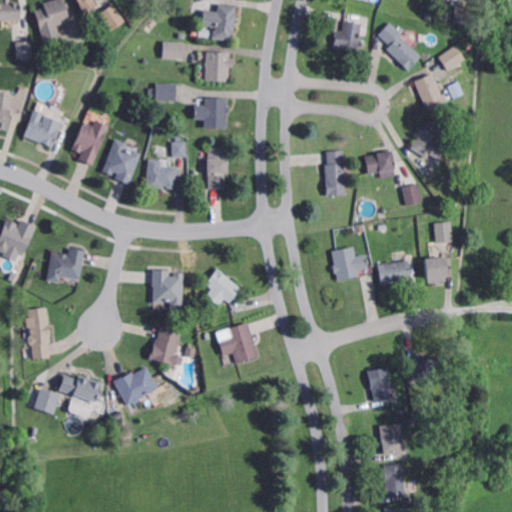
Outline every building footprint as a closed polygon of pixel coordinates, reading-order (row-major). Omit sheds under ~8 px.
[(21,0),(21,21),(0,20),(0,0),(3,1),(3,0),(21,0)] [(45,45),(35,11),(45,7),(43,3),(53,0),(63,0),(70,22),(56,26),(61,41),(45,45)] [(83,10),(78,0),(93,0),(95,4),(83,10)] [(236,12),(237,12),(234,33),(233,33),(232,40),(213,37),(214,29),(215,29),(216,26),(202,24),(205,8),(218,10),(219,3),(237,5),(236,12)] [(471,23),(454,21),(456,3),(473,5),(471,23)] [(113,28),(102,14),(114,5),(125,20),(113,28)] [(433,19),(426,17),(427,10),(434,12),(433,19)] [(358,48),(335,45),(335,39),(333,39),(334,29),(343,30),(344,19),(362,22),(358,48)] [(409,69),(387,48),(391,44),(379,33),(391,21),(403,32),(401,34),(423,55),(409,69)] [(186,39),(178,39),(178,31),(186,31),(186,39)] [(184,57),(163,56),(164,40),(185,41),(184,57)] [(17,59),(16,42),(32,41),(33,58),(17,59)] [(469,49),(466,44),(471,41),(474,46),(469,49)] [(449,71),(439,57),(456,46),(465,60),(449,71)] [(229,80),(206,79),(207,50),(230,51),(229,80)] [(428,108),(415,80),(432,72),(445,101),(428,108)] [(177,99),(156,99),(157,95),(150,94),(150,86),(157,86),(157,82),(177,82),(177,99)] [(9,129),(0,128),(0,90),(12,92),(9,129)] [(228,105),(230,105),(230,112),(228,112),(227,127),(205,126),(205,117),(195,117),(195,103),(205,103),(205,96),(228,97),(228,105)] [(42,121),(44,116),(62,123),(53,147),(24,136),(34,109),(43,113),(40,121),(42,121)] [(437,121),(439,117),(446,120),(443,124),(445,125),(444,128),(446,129),(442,135),(440,133),(437,139),(448,145),(441,159),(430,152),(427,156),(411,147),(418,135),(417,134),(420,128),(422,128),(429,116),(437,121)] [(107,124),(91,162),(79,157),(83,148),(81,148),(80,150),(72,147),(84,120),(93,124),(95,118),(107,124)] [(131,152),(132,149),(142,153),(131,183),(116,178),(118,173),(113,171),(112,174),(104,171),(116,138),(128,142),(126,150),(131,152)] [(174,157),(173,141),(187,140),(188,155),(174,157)] [(226,187),(210,187),(210,173),(208,173),(208,157),(209,157),(209,146),(226,146),(226,187)] [(328,194),(326,163),(329,163),(328,150),(344,148),(347,193),(328,194)] [(396,176),(382,179),(381,172),(370,174),(366,157),(391,152),(396,176)] [(174,188),(163,186),(162,188),(155,187),(155,188),(144,187),(148,158),(160,159),(160,165),(177,167),(174,188)] [(409,205),(404,187),(421,183),(425,201),(409,205)] [(381,219),(380,212),(386,211),(388,218),(381,219)] [(18,228),(21,220),(37,228),(25,254),(21,256),(17,254),(17,253),(8,249),(6,254),(0,251),(0,234),(7,219),(18,224),(16,227),(18,228)] [(437,240),(435,221),(451,219),(453,238),(437,240)] [(357,255),(366,253),(369,266),(359,268),(361,275),(339,279),(337,271),(335,271),(333,264),(336,264),(333,249),(355,245),(357,255)] [(80,279),(61,275),(60,282),(47,280),(53,251),(69,254),(70,247),(86,250),(80,279)] [(382,282),(379,262),(408,258),(411,277),(382,282)] [(446,282),(429,283),(428,279),(427,279),(425,259),(446,258),(447,276),(446,277),(446,282)] [(229,300),(224,296),(218,304),(217,302),(212,308),(202,301),(207,294),(206,293),(211,286),(205,281),(217,266),(241,285),(229,300)] [(171,275),(175,275),(175,272),(185,272),(183,307),(171,307),(171,302),(154,301),(155,286),(154,286),(154,269),(171,269),(171,275)] [(49,324),(49,323),(51,335),(50,335),(51,343),(48,343),(50,358),(33,360),(32,346),(28,344),(28,338),(30,335),(30,334),(28,334),(27,329),(26,329),(25,317),(28,317),(28,309),(47,307),(49,324)] [(237,325),(249,321),(260,355),(238,362),(237,358),(227,361),(219,336),(229,333),(226,324),(236,321),(237,325)] [(177,351),(179,352),(176,363),(150,357),(155,335),(158,336),(161,324),(182,329),(177,351)] [(447,376),(437,377),(437,376),(416,377),(415,359),(428,358),(428,356),(446,355),(447,376)] [(158,385),(140,395),(140,398),(135,400),(133,400),(127,403),(114,379),(132,369),(133,371),(147,364),(158,385)] [(394,396),(375,400),(373,387),(372,387),(368,370),(389,366),(394,396)] [(79,378),(80,374),(101,381),(94,401),(60,389),(65,373),(79,378)] [(33,406),(53,413),(60,393),(40,387),(33,406)] [(93,410),(103,413),(108,395),(96,392),(93,401),(72,395),(67,411),(91,417),(93,410)] [(114,421),(110,414),(121,409),(124,416),(114,421)] [(410,426),(408,417),(415,416),(416,425),(410,426)] [(405,450),(385,453),(383,441),(382,441),(380,425),(402,422),(405,450)] [(38,437),(31,435),(33,426),(40,427),(38,437)] [(405,493),(387,494),(387,481),(385,481),(384,464),(405,463),(405,493)]
